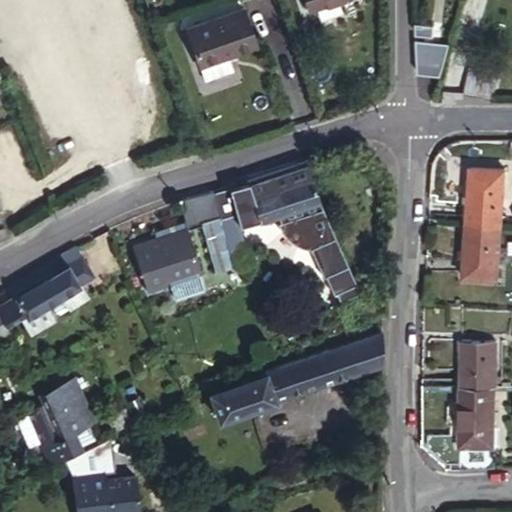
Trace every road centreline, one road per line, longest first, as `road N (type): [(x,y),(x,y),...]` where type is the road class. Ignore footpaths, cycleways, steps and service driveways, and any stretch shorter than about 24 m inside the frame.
road 1 (unclassified): [(0,259),(132,195),(354,125),(404,118)]
road 2 (residential): [(404,493),(404,118)]
